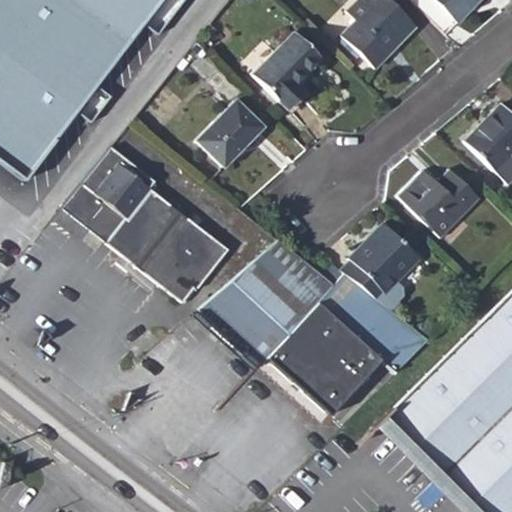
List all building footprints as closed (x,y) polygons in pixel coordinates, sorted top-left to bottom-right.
[(0,0),(0,166),(22,184),(161,0),(0,0)] [(353,19),(337,36),(373,71),(413,29),(382,0),(352,0),(343,9),(353,19)] [(452,22),(428,0),(414,0),(411,3),(441,33),(452,22)] [(429,0),(452,22),(454,24),(477,0),(429,0)] [(196,45),(202,50),(218,34),(209,26),(204,31),(207,34),(196,45)] [(290,33),(249,75),(284,111),(300,93),(292,85),(318,58),(290,33)] [(187,49),(199,59),(205,53),(202,50),(196,45),(193,41),(187,49)] [(174,66),(180,71),(187,63),(180,57),(174,66)] [(232,101),(193,141),(221,167),(259,127),(232,101)] [(511,117),(498,104),(461,142),(505,185),(511,177),(511,150),(511,151),(511,150),(511,117)] [(193,291),(224,251),(145,188),(150,181),(108,148),(59,209),(179,303),(190,289),(193,291)] [(195,174),(204,182),(210,175),(200,168),(195,174)] [(421,169),(394,196),(438,239),(477,198),(446,169),(433,182),(421,169)] [(178,210),(202,228),(211,216),(188,198),(178,210)] [(385,291),(417,258),(381,223),(345,259),(347,261),(337,271),(341,274),(390,312),(399,303),(385,291)] [(331,284),(310,267),(275,238),(195,309),(226,338),(228,336),(258,365),(263,358),(331,284)] [(425,340),(390,312),(341,274),(331,284),(263,358),(327,415),(377,361),(391,375),(425,340)] [(511,511),(511,291),(378,424),(465,511),(511,511)] [(189,314),(250,372),(258,365),(228,336),(226,338),(195,309),(189,314)]
